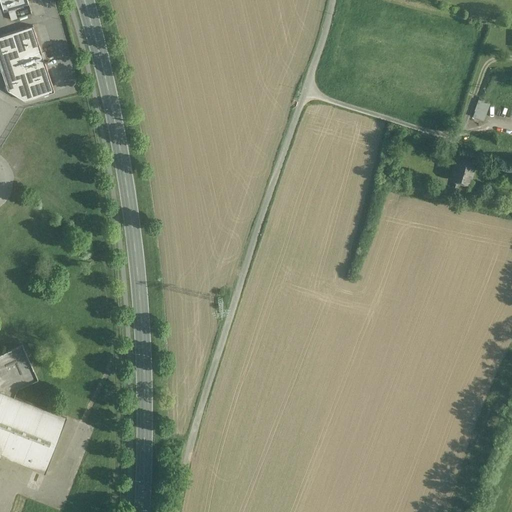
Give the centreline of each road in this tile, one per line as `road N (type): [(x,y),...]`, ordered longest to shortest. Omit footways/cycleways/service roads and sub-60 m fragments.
road 1 (track): [(176,511),(332,0)]
road 2 (primary): [(87,0),(121,149),(143,329),(141,511)]
